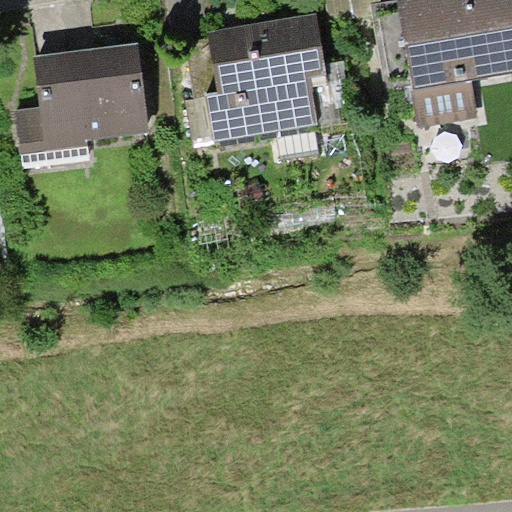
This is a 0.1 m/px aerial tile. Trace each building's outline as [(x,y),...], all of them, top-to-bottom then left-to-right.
[(380,0),(320,0),(325,23),(374,15),(372,3),(381,2),(380,0)] [(412,80),(398,0),(391,0),(381,2),(372,3),(374,15),(385,85),(412,80)] [(511,0),(398,0),(412,80),(414,89),(413,89),(419,127),(478,117),(471,80),(511,72),(511,0)] [(242,25),(208,31),(209,38),(217,90),(207,91),(215,143),(318,124),(310,78),(327,75),(316,12),(242,25)] [(217,90),(209,38),(187,42),(196,98),(186,100),(193,146),(215,143),(207,91),(217,90)] [(138,42),(34,56),(40,106),(15,110),(20,154),(22,154),(87,147),(86,139),(148,130),(138,42)] [(89,159),(87,147),(22,154),(23,166),(89,159)]
